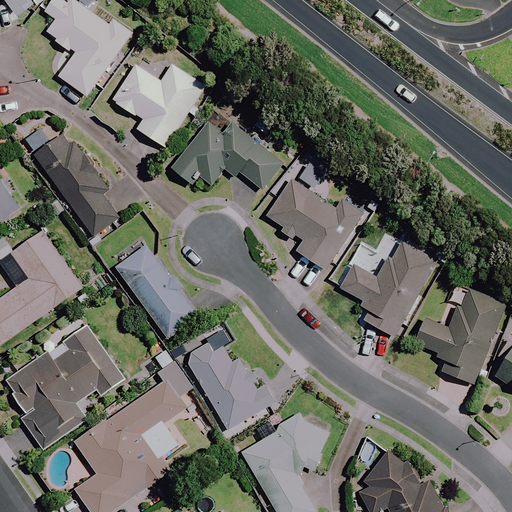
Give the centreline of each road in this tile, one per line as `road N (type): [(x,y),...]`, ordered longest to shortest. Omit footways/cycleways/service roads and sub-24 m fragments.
road 1 (residential): [(210,243),(297,334),(347,376),(469,451),(511,500)]
road 2 (primary): [(511,174),(291,0)]
road 3 (unknown): [(210,243),(59,113),(0,85)]
road 4 (primary): [(406,35),(511,111)]
